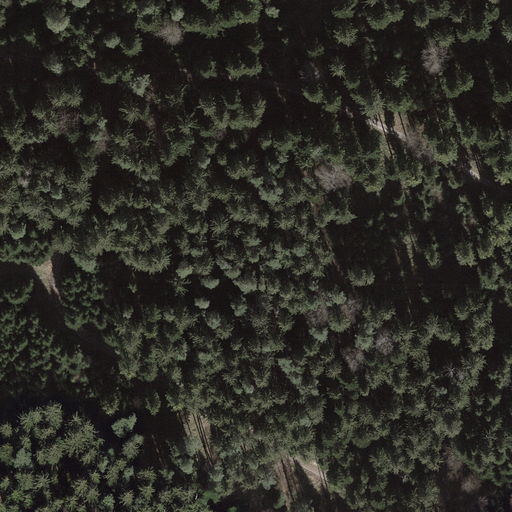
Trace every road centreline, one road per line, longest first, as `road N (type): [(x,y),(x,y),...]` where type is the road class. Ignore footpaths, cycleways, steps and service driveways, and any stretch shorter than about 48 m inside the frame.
road 1 (track): [(385,511),(83,337),(63,315),(59,267),(111,111),(110,70)]
road 2 (track): [(0,51),(41,62),(288,85),(371,118),(511,198)]
